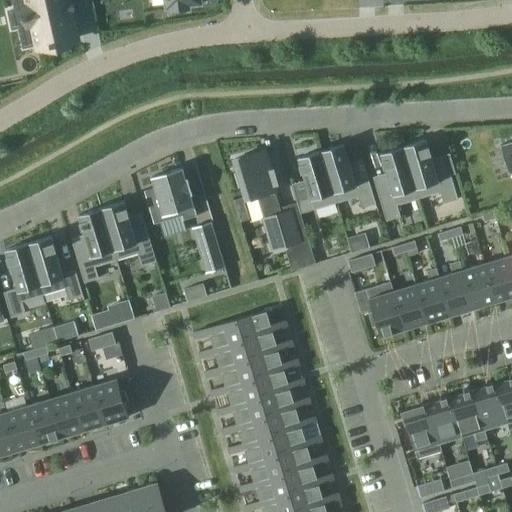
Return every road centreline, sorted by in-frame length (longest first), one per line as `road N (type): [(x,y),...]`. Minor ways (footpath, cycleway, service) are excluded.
road 1 (residential): [(511,108),(183,132),(0,222)]
road 2 (residential): [(241,31),(511,14)]
road 3 (residential): [(0,121),(118,57),(241,31)]
road 4 (residential): [(0,507),(167,455)]
road 5 (residential): [(362,373),(511,328)]
road 6 (residential): [(402,511),(362,373)]
road 7 (residential): [(126,323),(167,455)]
